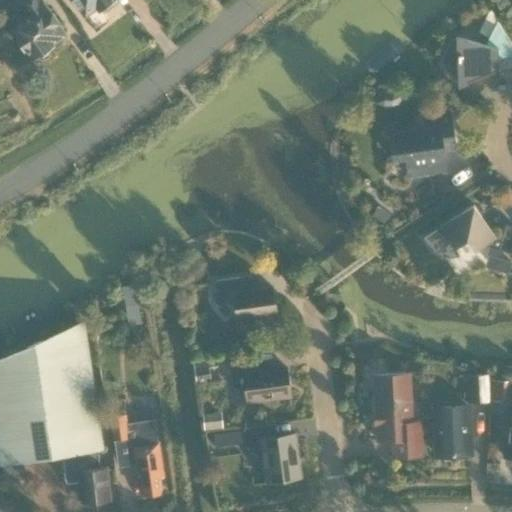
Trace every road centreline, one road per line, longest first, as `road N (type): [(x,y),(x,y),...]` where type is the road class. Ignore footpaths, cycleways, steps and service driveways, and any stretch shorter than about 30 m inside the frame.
road 1 (tertiary): [(265,0),(59,162),(0,195)]
road 2 (residential): [(338,511),(308,300)]
